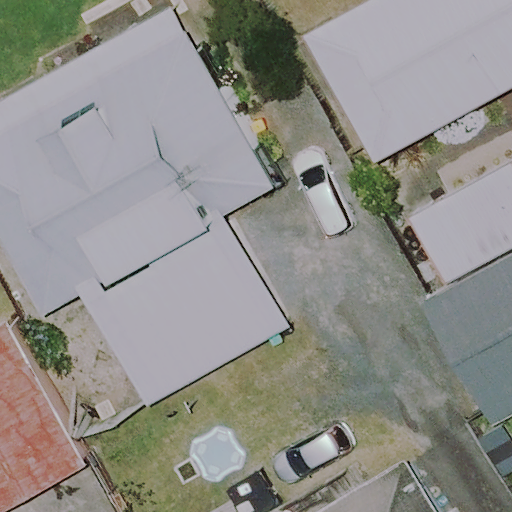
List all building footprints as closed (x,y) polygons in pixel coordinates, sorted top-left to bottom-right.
[(511,83),(511,0),(364,0),(309,31),(378,157),(511,83)] [(270,185),(177,8),(0,101),(0,229),(41,306),(83,284),(146,403),(288,328),(225,209),(270,185)] [(511,413),(511,157),(406,215),(445,288),(425,298),(493,424),(511,413)] [(0,509),(86,460),(7,321),(0,324),(0,509)] [(428,511),(408,473),(332,511),(428,511)]
